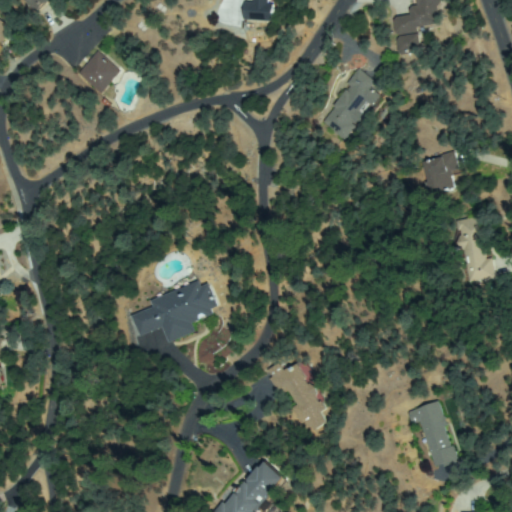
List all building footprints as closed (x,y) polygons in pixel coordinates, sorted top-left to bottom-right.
[(50,0),(36,12),(26,0),(50,0)] [(272,0),(273,18),(247,19),(247,2),(256,2),(255,0),(272,0)] [(401,35),(396,17),(424,8),(421,0),(443,0),(446,8),(440,10),(443,22),(401,35)] [(0,15),(13,31),(0,41),(0,15)] [(422,50),(404,55),(399,39),(418,34),(422,50)] [(100,53),(120,72),(102,92),(81,74),(100,53)] [(379,95),(349,138),(326,122),(361,72),(375,82),(371,89),(379,95)] [(431,162),(441,162),(442,154),(457,155),(454,194),(428,192),(431,162)] [(484,216),(490,241),(485,242),(493,276),(472,282),(458,223),(484,216)] [(191,324),(194,331),(173,343),(163,326),(145,336),(134,317),(198,281),(202,289),(207,287),(219,308),(191,324)] [(277,393),(274,370),(311,364),(313,379),(319,378),(325,426),(311,428),(310,420),(299,422),(295,391),(277,393)] [(422,421),(414,423),(411,413),(438,403),(458,461),(438,468),(422,421)] [(219,511),(266,462),(289,483),(263,511),(219,511)]
